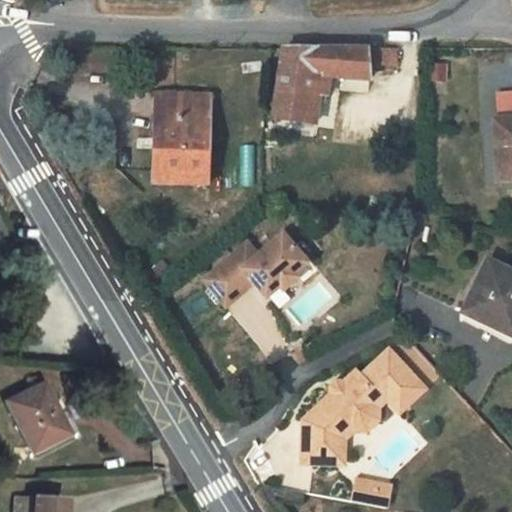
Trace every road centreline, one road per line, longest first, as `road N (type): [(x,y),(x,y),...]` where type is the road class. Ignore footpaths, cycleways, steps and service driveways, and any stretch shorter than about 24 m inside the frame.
road 1 (secondary): [(222,511),(0,133)]
road 2 (unclassified): [(58,29),(416,31),(468,7)]
road 3 (unknown): [(195,464),(325,367),(419,316)]
